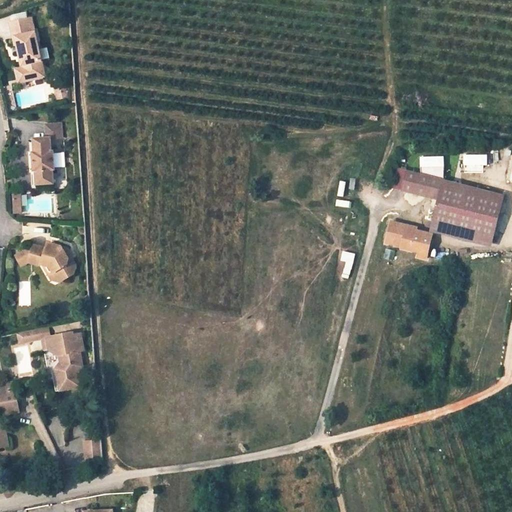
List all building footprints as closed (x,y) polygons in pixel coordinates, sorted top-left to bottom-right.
[(26,73),(28,81),(31,83),(45,80),(36,35),(33,35),(30,20),(12,22),(16,42),(19,44),(24,68),(23,70),(28,69),(26,73)] [(20,70),(24,85),(32,83),(31,83),(28,81),(26,73),(28,69),(23,70),(20,70)] [(68,96),(69,96),(68,84),(66,84),(65,82),(55,85),(58,101),(69,98),(68,96)] [(52,174),(54,174),(53,154),(50,154),(50,140),(61,140),(61,126),(46,126),(46,141),(33,142),(34,155),(31,155),(32,175),(35,175),(36,188),(52,187),(52,174)] [(56,167),(66,166),(64,152),(54,153),(56,167)] [(463,154),(463,164),(487,164),(487,154),(463,154)] [(443,166),(443,156),(420,156),(420,166),(443,166)] [(404,175),(399,191),(414,195),(418,179),(404,175)] [(431,225),(494,242),(504,209),(441,192),(442,185),(418,179),(414,195),(437,202),(431,225)] [(386,222),(380,241),(380,244),(397,249),(397,251),(413,256),(411,261),(420,263),(428,236),(403,230),(403,227),(386,222)] [(431,225),(429,233),(492,251),(494,242),(431,225)] [(67,253),(69,248),(49,241),(46,248),(33,243),(30,253),(31,253),(28,260),(38,264),(39,261),(42,262),(45,267),(50,269),(56,278),(57,279),(75,274),(78,264),(75,258),(71,257),(67,253)] [(71,257),(75,258),(69,248),(67,253),(71,257)] [(28,260),(31,253),(30,253),(25,251),(15,254),(19,264),(28,261),(28,260)] [(397,251),(395,256),(411,261),(413,256),(397,251)] [(45,267),(42,266),(49,280),(56,283),(64,281),(57,279),(56,278),(50,269),(45,267)] [(46,328),(19,333),(21,343),(39,339),(46,338),(48,337),(46,328)] [(81,350),(78,334),(71,335),(71,333),(62,335),(59,338),(55,336),(48,337),(46,338),(48,350),(43,351),(48,379),(52,379),(53,394),(61,392),(78,389),(77,375),(82,369),(81,365),(78,362),(77,356),(78,351),(81,350)] [(48,350),(46,338),(39,339),(41,351),(43,351),(48,350)] [(9,383),(0,384),(0,398),(3,414),(13,412),(17,403),(15,389),(10,390),(9,383)] [(4,419),(20,417),(17,403),(13,412),(3,414),(4,419)] [(0,446),(8,445),(5,426),(0,427),(0,446)] [(103,462),(101,437),(86,439),(88,464),(103,462)]
